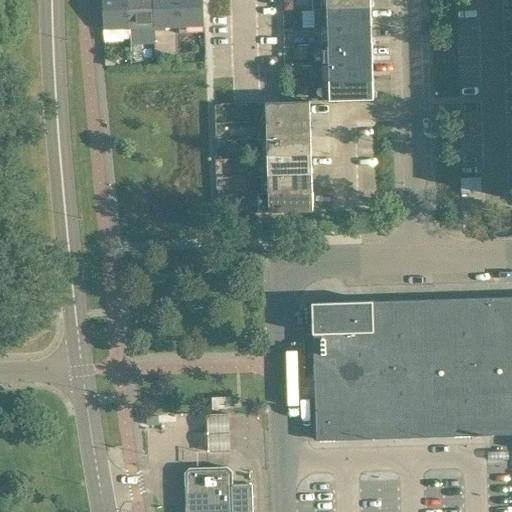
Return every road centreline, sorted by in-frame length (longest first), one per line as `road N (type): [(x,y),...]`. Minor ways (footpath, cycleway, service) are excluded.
road 1 (residential): [(284,511),(277,261),(416,257)]
road 2 (residential): [(81,370),(51,0)]
road 3 (residential): [(344,205),(343,116),(413,115)]
road 4 (residential): [(104,511),(81,370)]
road 5 (residential): [(416,257),(413,115)]
